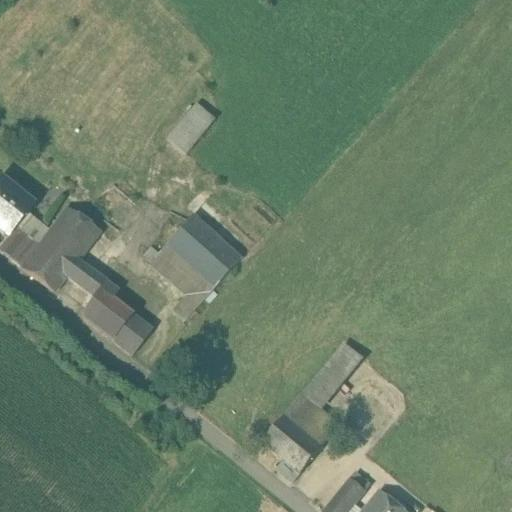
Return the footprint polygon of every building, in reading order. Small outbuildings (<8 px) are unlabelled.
[(194,104),(165,140),(184,156),(214,120),(194,104)] [(14,231),(20,224),(28,214),(34,207),(0,179),(0,234),(6,240),(7,240),(14,231)] [(100,235),(66,211),(50,231),(43,241),(37,248),(21,270),(20,271),(54,295),(66,280),(78,263),(100,235)] [(50,231),(28,214),(20,224),(43,241),(50,231)] [(240,261),(192,218),(164,248),(201,281),(213,292),(240,261)] [(20,224),(14,231),(37,248),(43,241),(20,224)] [(37,248),(14,231),(7,240),(6,240),(0,247),(0,253),(21,270),(37,248)] [(201,281),(164,248),(158,255),(150,265),(187,297),(201,281)] [(158,255),(151,249),(143,259),(150,265),(158,255)] [(104,283),(78,263),(66,280),(93,300),(104,283)] [(187,297),(172,314),(183,324),(213,292),(201,281),(187,297)] [(132,318),(111,302),(118,293),(104,283),(93,300),(80,319),(112,344),(132,318)] [(132,318),(112,344),(131,359),(151,333),(132,318)] [(344,347),(296,405),(316,422),(325,411),(364,364),(344,347)] [(316,422),(296,405),(263,446),(283,463),(300,476),(333,436),(316,422)] [(341,425),(325,411),(316,422),(333,436),(341,425)] [(511,454),(503,463),(511,470),(511,454)] [(300,476),(283,463),(276,472),(293,485),(300,476)] [(371,487),(355,475),(350,481),(366,494),(371,487)] [(350,481),(325,511),(350,511),(355,507),(366,494),(350,481)] [(403,511),(380,493),(363,511),(403,511)]
